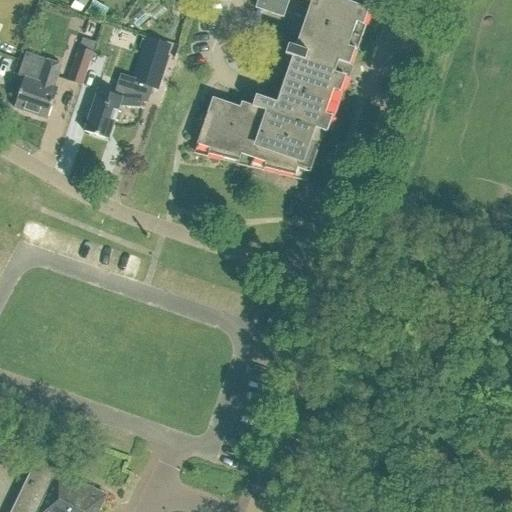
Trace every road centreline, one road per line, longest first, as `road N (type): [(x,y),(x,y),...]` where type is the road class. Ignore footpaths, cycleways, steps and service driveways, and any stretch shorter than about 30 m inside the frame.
road 1 (residential): [(329,282),(88,198),(0,146)]
road 2 (residential): [(329,282),(425,0)]
road 3 (residential): [(256,511),(329,282)]
road 4 (residential): [(230,23),(213,66),(242,83),(255,85),(271,65),(272,46),(260,34)]
